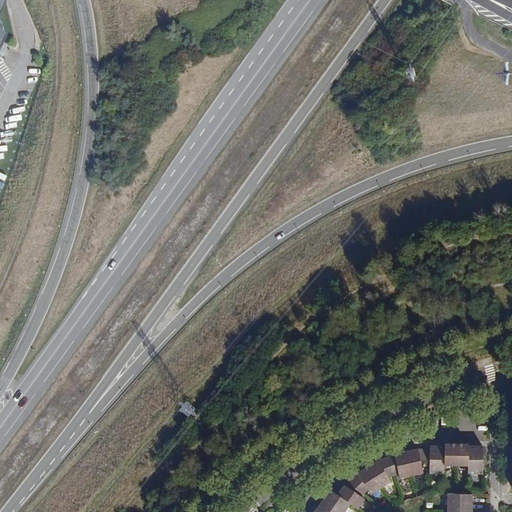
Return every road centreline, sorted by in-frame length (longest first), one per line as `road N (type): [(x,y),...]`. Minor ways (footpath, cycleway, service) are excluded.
road 1 (secondary): [(309,0),(0,430)]
road 2 (primary): [(79,425),(226,273),(285,229),(396,171),(511,141)]
road 3 (primary): [(79,425),(386,0)]
road 4 (primary): [(82,0),(92,103),(85,170),(40,305),(0,388)]
road 5 (tertiary): [(494,372),(342,433),(237,511)]
road 6 (residential): [(300,511),(320,484),(391,440),(496,432)]
